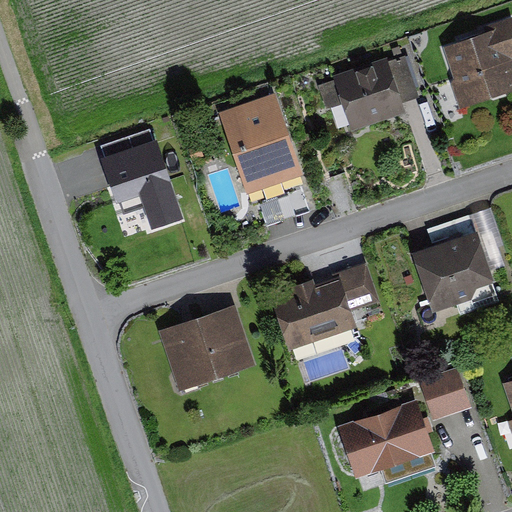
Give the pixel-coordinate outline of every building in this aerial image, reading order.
[(486,33),(443,47),(464,108),(511,91),(511,17),(484,27),(486,33)] [(388,57),(333,76),(335,81),(319,86),(327,110),(342,105),(351,132),(407,113),(403,104),(419,98),(405,57),(389,62),(388,57)] [(276,94),(219,113),(247,195),(304,176),(276,94)] [(158,139),(101,159),(116,204),(140,196),(152,230),(185,219),(158,139)] [(287,191),(261,202),(269,222),(296,211),(287,191)] [(478,228),(419,248),(438,302),(496,283),(478,228)] [(342,270),(277,292),(299,356),(364,334),(342,270)] [(236,306),(159,331),(178,392),(256,367),(236,306)] [(459,367),(420,380),(433,421),(472,407),(459,367)] [(420,399),(340,425),(357,477),(436,452),(420,399)]
